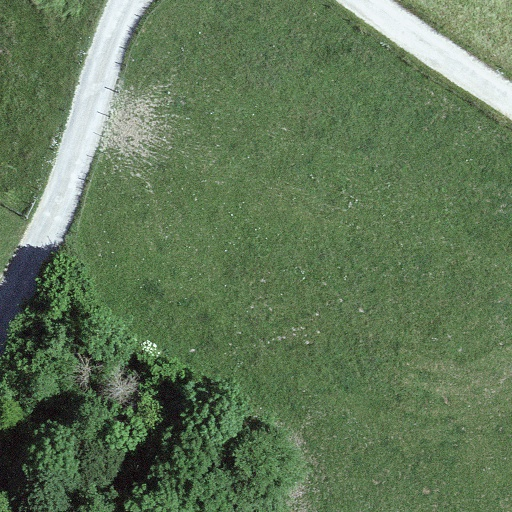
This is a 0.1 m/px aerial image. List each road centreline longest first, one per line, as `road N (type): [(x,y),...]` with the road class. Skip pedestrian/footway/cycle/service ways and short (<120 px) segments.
road 1 (track): [(132,0),(71,164),(0,306)]
road 2 (track): [(511,101),(365,0)]
